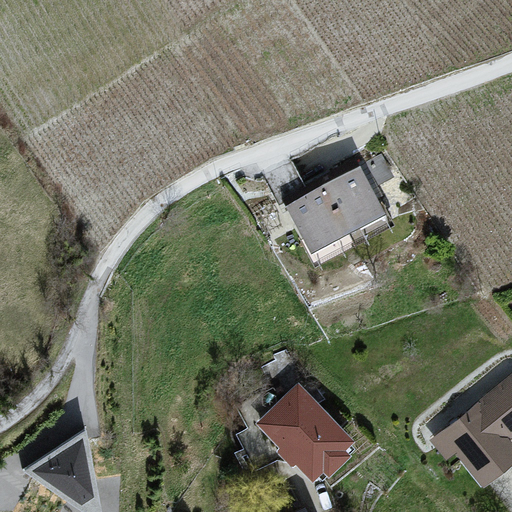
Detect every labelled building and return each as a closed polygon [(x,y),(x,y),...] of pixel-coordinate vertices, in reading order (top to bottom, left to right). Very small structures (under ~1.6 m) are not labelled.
[(323,153),(244,199),(289,276),(368,230),(323,153)] [(270,345),(222,392),(285,456),(333,409),(270,345)] [(511,372),(434,436),(480,491),(511,464),(511,442),(510,440),(511,438),(511,372)] [(99,511),(85,433),(25,470),(84,511),(99,511)] [(304,511),(300,503),(282,511),(304,511)]
